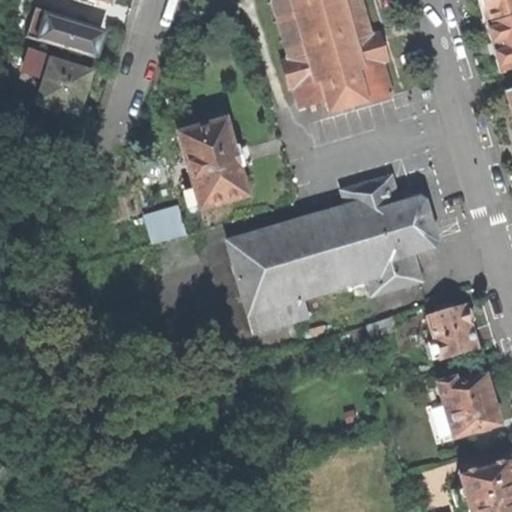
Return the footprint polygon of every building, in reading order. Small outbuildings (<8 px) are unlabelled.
[(330,112),(392,94),(384,63),(388,62),(380,33),(374,34),(374,32),(370,33),(366,18),(371,16),(370,15),(366,16),(360,0),(272,0),(273,1),(269,2),(269,4),(273,3),(279,20),(275,22),(275,23),(279,22),(284,39),(280,40),(281,41),(284,40),(289,56),(286,57),(287,59),(281,61),(289,90),(294,88),(299,108),(326,100),(330,112)] [(511,0),(478,0),(479,0),(486,25),(511,17),(511,0)] [(25,37),(94,59),(98,46),(102,35),(81,28),(82,23),(35,8),(25,37)] [(511,17),(486,25),(493,50),(500,74),(511,69),(511,17)] [(46,75),(51,61),(52,58),(32,52),(27,69),(46,75)] [(72,68),(51,61),(46,75),(37,106),(59,113),(60,109),(78,115),(83,97),(89,78),(70,72),(72,68)] [(169,105),(179,102),(176,91),(166,94),(169,105)] [(199,211),(248,197),(239,167),(243,166),(241,157),(238,147),(234,148),(226,119),(177,133),(192,187),(185,189),(191,210),(198,208),(199,211)] [(352,284),(356,300),(420,281),(412,253),(431,248),(435,243),(429,221),(423,203),(418,200),(399,205),(391,177),(342,191),(347,208),(227,242),(254,335),(307,318),(302,299),(352,284)] [(186,236),(177,207),(145,216),(153,245),(186,236)] [(439,359),(476,348),(469,325),(471,325),(474,320),(472,314),(470,309),(466,307),(463,307),(463,305),(445,310),(444,304),(432,307),(434,313),(427,315),(429,325),(423,327),(427,341),(426,342),(431,358),(438,356),(439,359)] [(395,326),(404,323),(401,314),(365,326),(369,340),(396,331),(395,326)] [(63,413),(134,447),(151,414),(106,392),(90,384),(93,378),(82,373),(63,413)] [(440,441),(497,424),(491,404),(483,376),(463,382),(461,376),(436,383),(441,403),(430,407),(440,441)] [(109,386),(93,378),(90,384),(106,392),(109,386)] [(467,511),(511,511),(511,472),(508,459),(457,472),(461,486),(450,489),(455,506),(465,503),(467,511)]
